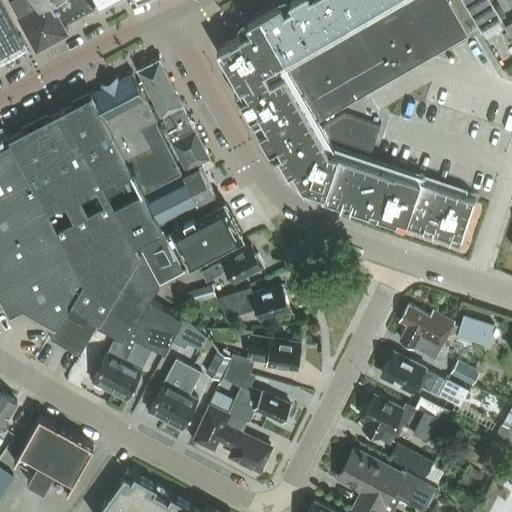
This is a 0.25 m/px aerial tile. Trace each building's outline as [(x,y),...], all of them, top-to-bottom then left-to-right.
[(0,0),(0,52),(22,41),(21,37),(1,0),(0,0)] [(94,6),(89,0),(14,0),(22,12),(20,13),(37,43),(66,28),(63,23),(94,6)] [(462,236),(475,196),(356,156),(358,151),(370,155),(380,124),(345,113),(318,128),(315,122),(314,121),(468,32),(449,0),(279,0),(238,24),(242,31),(217,46),(239,84),(235,87),(274,155),(278,153),(288,169),(292,167),(301,183),(324,190),(323,194),(369,209),(370,205),(379,208),(378,212),(396,218),(398,214),(406,217),(405,221),(424,227),(425,224),(433,226),(432,230),(451,237),(452,233),(462,236)] [(501,17),(490,0),(463,0),(481,29),(501,17)] [(182,101),(159,56),(138,67),(161,112),(182,102),(182,101)] [(93,90),(103,109),(116,135),(127,157),(146,192),(148,191),(184,173),(183,170),(132,70),(93,90)] [(65,104),(135,240),(162,227),(145,193),(115,135),(116,135),(103,109),(101,109),(91,90),(86,93),(65,104)] [(211,155),(182,102),(161,112),(164,118),(161,119),(188,167),(187,167),(188,168),(211,155)] [(88,272),(65,309),(66,309),(50,335),(79,352),(97,322),(104,311),(141,248),(142,248),(160,281),(184,268),(183,265),(190,261),(175,232),(167,237),(162,226),(162,227),(135,240),(134,241),(64,104),(59,107),(16,129),(88,272)] [(65,308),(65,309),(88,272),(16,129),(0,137),(0,291),(7,306),(12,315),(23,310),(53,328),(65,308)] [(216,193),(200,165),(184,173),(148,191),(162,220),(216,193)] [(214,206),(194,216),(193,213),(183,219),(184,222),(173,228),(175,232),(190,261),(191,261),(238,236),(243,233),(241,228),(242,228),(232,209),(232,210),(227,199),(214,206)] [(251,243),(201,269),(207,279),(228,267),(234,279),(263,264),(251,243)] [(137,336),(141,338),(163,305),(150,297),(159,281),(141,248),(97,323),(116,333),(108,348),(93,377),(91,379),(105,386),(105,385),(110,387),(137,336)] [(264,286),(252,290),(250,285),(219,295),(226,316),(256,306),(260,319),(271,315),(272,313),(290,307),(282,282),(264,288),(264,286)] [(213,284),(190,291),(193,300),(216,293),(213,284)] [(413,344),(413,343),(435,355),(450,328),(457,331),(457,332),(488,342),(494,322),(464,312),(460,324),(453,322),(455,320),(433,308),(430,313),(409,301),(400,317),(408,322),(400,336),(413,344)] [(128,395),(142,367),(153,345),(165,351),(182,317),(163,305),(141,338),(137,336),(110,387),(114,389),(113,391),(126,398),(128,395)] [(184,315),(172,339),(185,345),(187,341),(201,348),(207,335),(184,315)] [(284,337),(251,332),(247,354),(267,357),(266,363),(277,365),(280,363),(298,365),(302,342),(284,339),(284,337)] [(219,377),(230,356),(218,349),(206,370),(219,377)] [(413,390),(417,381),(460,403),(468,388),(446,377),(446,378),(425,367),(426,364),(410,356),(409,358),(393,350),(382,371),(396,379),(395,381),(413,390)] [(255,372),(250,370),(254,357),(232,351),(229,364),(228,364),(228,365),(255,372)] [(473,382),(480,370),(458,358),(451,370),(473,382)] [(161,414),(166,417),(193,365),(184,360),(173,383),(164,378),(149,406),(147,409),(160,416),(161,414)] [(198,397),(190,392),(202,370),(193,365),(166,417),(170,419),(169,420),(182,428),(184,425),(183,425),(198,397)] [(248,387),(255,372),(228,365),(223,376),(241,384),(229,409),(249,418),(254,407),(261,410),(263,409),(283,418),(291,402),(262,388),(260,392),(248,387)] [(8,422),(7,416),(17,399),(0,389),(0,428),(5,427),(8,422)] [(390,440),(392,437),(395,431),(398,432),(405,419),(416,424),(414,428),(430,436),(441,416),(424,407),(423,409),(406,401),(403,405),(392,399),(391,401),(373,392),(362,414),(368,417),(363,426),(390,440)] [(219,433),(237,441),(231,453),(260,467),(270,444),(241,430),(241,431),(232,427),(238,415),(247,419),(247,418),(209,400),(192,437),(193,437),(194,435),(213,444),(219,433)] [(511,405),(493,439),(509,447),(511,442),(511,405)] [(67,489),(68,490),(94,444),(76,434),(77,433),(58,422),(57,423),(40,413),(14,459),(16,460),(21,451),(72,479),(67,489)] [(425,473),(433,459),(398,440),(390,454),(425,473)] [(492,444),(488,453),(489,457),(498,462),(504,450),(492,444)] [(353,506),(353,507),(363,511),(378,511),(384,500),(386,501),(391,491),(423,508),(435,485),(403,467),(401,471),(354,445),(340,472),(350,477),(348,481),(363,489),(353,506)] [(0,465),(0,480),(6,485),(13,474),(0,465)] [(44,488),(50,478),(34,469),(28,479),(44,488)] [(222,511),(207,503),(202,511),(193,505),(194,504),(171,491),(168,496),(154,489),(157,484),(135,471),(132,477),(125,473),(95,511),(222,511)] [(342,511),(315,498),(316,497),(315,497),(306,511),(342,511)]
